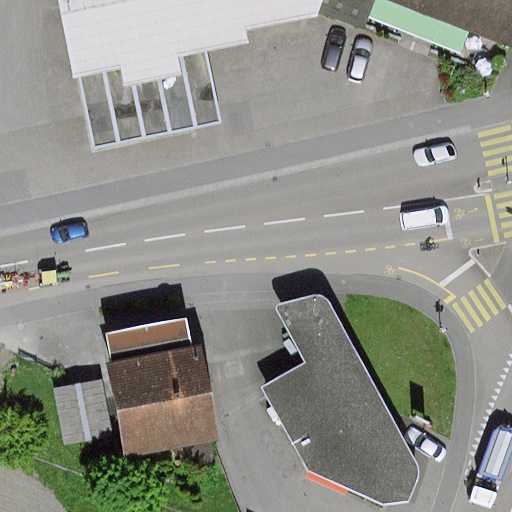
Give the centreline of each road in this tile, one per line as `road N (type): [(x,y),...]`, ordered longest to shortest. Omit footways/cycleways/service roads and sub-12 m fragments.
road 1 (secondary): [(0,264),(321,210)]
road 2 (secondary): [(321,210),(404,231),(459,266),(511,351)]
road 3 (secondary): [(321,210),(511,173)]
